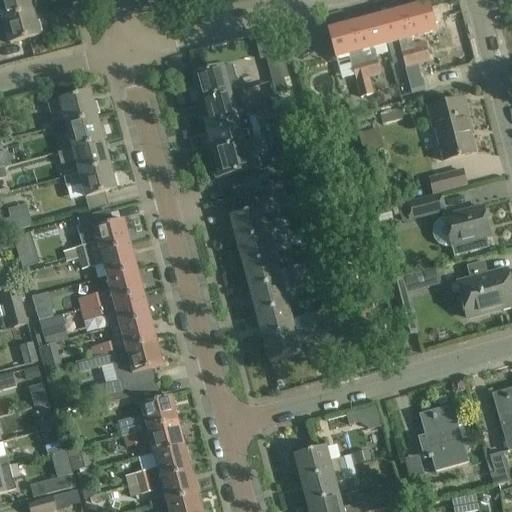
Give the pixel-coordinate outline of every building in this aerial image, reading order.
[(0,0),(0,6),(3,19),(33,11),(30,0),(0,0)] [(424,43),(422,35),(436,31),(429,5),(404,11),(413,46),(424,43)] [(39,35),(33,11),(3,19),(10,43),(39,35)] [(402,55),(414,51),(413,46),(404,11),(379,18),(386,45),(399,41),(402,55)] [(386,45),(379,18),(354,24),(365,65),(377,62),(373,48),(386,45)] [(365,65),(354,24),(329,31),(336,58),(348,55),(352,69),(353,68),(365,65)] [(413,46),(414,51),(418,65),(430,62),(425,43),(424,43),(413,46)] [(414,51),(402,55),(406,68),(418,65),(414,51)] [(285,79),(282,67),(279,55),(267,59),(273,82),(285,79)] [(377,62),(365,65),(369,79),(381,75),(377,62)] [(365,65),(353,68),(357,82),(369,79),(365,65)] [(199,101),(231,93),(224,68),(192,76),(199,101)] [(285,79),(273,82),(276,94),(288,91),(285,79)] [(373,93),(369,79),(357,82),(360,96),(373,93)] [(240,91),(231,93),(199,101),(206,127),(237,118),(246,116),(240,91)] [(50,115),(63,112),(67,124),(96,116),(90,92),(47,104),(50,115)] [(437,137),(469,129),(471,128),(463,99),(428,108),(432,126),(434,125),(437,137)] [(378,110),(382,125),(404,119),(400,104),(378,110)] [(67,124),(73,149),(103,141),(96,116),(67,124)] [(286,133),(299,129),(295,117),(283,120),(286,133)] [(237,118),(206,127),(212,152),(244,144),(237,118)] [(299,129),(286,133),(289,145),(302,142),(299,129)] [(469,129),(437,137),(443,161),(475,153),(469,129)] [(359,136),(364,154),(383,150),(378,131),(359,136)] [(103,141),(73,149),(80,173),(110,164),(103,141)] [(244,144),(212,152),(215,162),(210,163),(214,179),(251,169),(244,144)] [(66,190),(83,185),(87,197),(117,189),(110,164),(80,173),(80,174),(63,179),(66,190)] [(467,186),(463,170),(430,179),(434,195),(467,186)] [(231,182),(235,198),(260,192),(256,175),(231,182)] [(410,221),(447,212),(442,194),(405,203),(405,205),(398,207),(402,222),(410,220),(410,221)] [(26,205),(8,210),(10,219),(4,221),(7,233),(32,227),(26,205)] [(444,217),(444,218),(438,221),(434,226),(433,232),(435,239),(439,244),(445,246),(451,246),(451,247),(452,247),(455,257),(489,249),(486,238),(490,237),(482,207),(444,217)] [(273,221),(265,224),(261,209),(230,217),(236,242),(276,231),(273,221)] [(273,221),(276,231),(289,228),(286,218),(273,221)] [(75,248),(75,251),(68,253),(70,262),(78,260),(132,245),(125,221),(93,229),(91,222),(78,225),(84,246),(75,248)] [(276,231),(279,242),(292,238),(289,228),(276,231)] [(236,242),(243,266),(274,258),(270,244),(279,242),(276,231),(236,242)] [(104,266),(107,278),(138,269),(132,245),(78,260),(81,271),(104,266)] [(274,258),(243,266),(249,290),(289,280),(286,269),(278,271),(274,258)] [(458,284),(467,319),(511,306),(511,292),(506,271),(487,276),(484,262),(466,267),(470,281),(458,284)] [(300,265),(286,269),(289,280),(303,276),(300,265)] [(78,301),(80,311),(145,293),(138,269),(107,278),(111,292),(78,301)] [(289,280),(292,290),(323,282),(320,271),(303,276),(289,280)] [(68,276),(49,280),(51,290),(70,286),(68,276)] [(0,282),(0,293),(3,306),(21,301),(15,278),(0,282)] [(249,290),(256,315),(287,306),(284,293),(292,290),(289,280),(249,290)] [(417,335),(414,323),(402,280),(389,283),(404,339),(407,338),(409,344),(415,342),(414,336),(417,335)] [(84,323),(109,316),(112,328),(151,317),(145,293),(80,311),(84,323)] [(3,306),(10,330),(27,326),(21,301),(3,306)] [(256,315),(262,339),(302,328),(299,318),(291,321),(287,306),(256,315)] [(299,318),(302,328),(315,324),(341,317),(338,308),(299,318)] [(52,310),(37,314),(39,322),(54,318),(52,310)] [(92,349),(94,359),(158,342),(151,317),(112,328),(116,343),(92,349)] [(62,342),(56,319),(40,323),(46,346),(62,342)] [(347,345),(342,321),(330,324),(336,348),(347,345)] [(315,324),(302,328),(305,339),(318,335),(315,324)] [(302,328),(262,339),(269,364),(300,355),(296,341),(305,339),(302,328)] [(164,367),(158,342),(94,359),(97,369),(115,365),(120,383),(138,378),(138,380),(154,376),(153,370),(164,367)] [(40,349),(46,372),(56,369),(50,347),(40,349)] [(0,392),(17,388),(13,374),(0,377),(0,392)] [(109,410),(132,404),(129,392),(106,399),(109,410)] [(511,450),(511,395),(493,401),(508,452),(511,450)] [(117,424),(121,437),(179,422),(172,397),(141,405),(144,417),(117,424)] [(425,436),(418,438),(424,459),(428,458),(428,460),(432,459),(435,473),(467,463),(460,439),(458,439),(455,428),(457,428),(453,412),(421,421),(425,436)] [(42,433),(55,429),(53,419),(39,423),(42,433)] [(128,447),(151,442),(154,454),(185,446),(179,422),(121,437),(121,439),(126,438),(128,447)] [(48,457),(62,453),(59,444),(46,447),(48,457)] [(192,470),(185,446),(154,454),(158,470),(150,472),(152,480),(161,478),(192,470)] [(300,480),(331,472),(325,447),(294,455),(300,480)] [(369,462),(366,451),(352,455),(355,466),(369,462)] [(511,482),(503,453),(489,457),(498,485),(511,482)] [(336,459),(339,470),(352,466),(349,456),(336,459)] [(0,469),(9,467),(7,458),(0,459),(0,469)] [(339,470),(342,480),(355,477),(352,466),(339,470)] [(10,468),(9,467),(0,469),(0,494),(16,491),(13,479),(4,482),(1,471),(10,468)] [(167,503),(198,495),(192,470),(161,478),(152,480),(138,484),(141,497),(164,491),(167,503)] [(138,484),(152,480),(150,472),(135,475),(138,484)] [(300,480),(307,504),(338,496),(337,493),(331,472),(300,480)] [(414,479),(421,503),(433,499),(426,475),(414,479)] [(67,477),(43,483),(46,496),(71,489),(67,477)] [(203,511),(198,495),(167,503),(169,511),(203,511)] [(57,511),(63,509),(60,496),(28,505),(30,511),(57,511)] [(307,504),(308,511),(342,511),(338,496),(307,504)] [(451,501),(452,511),(477,511),(475,496),(451,501)]
